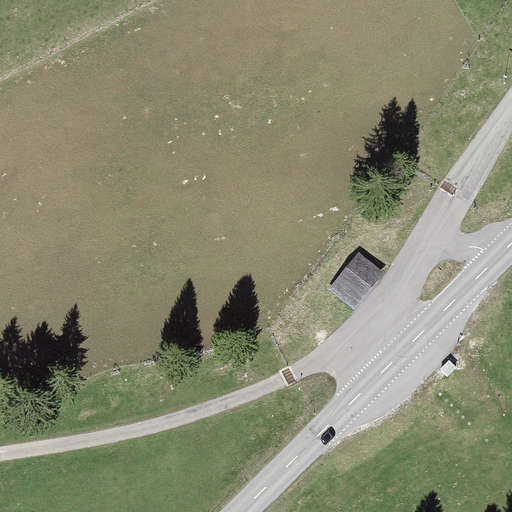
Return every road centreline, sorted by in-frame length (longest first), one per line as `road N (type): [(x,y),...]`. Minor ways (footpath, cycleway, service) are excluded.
road 1 (track): [(377,332),(202,412),(0,452)]
road 2 (tertiary): [(501,253),(237,511)]
